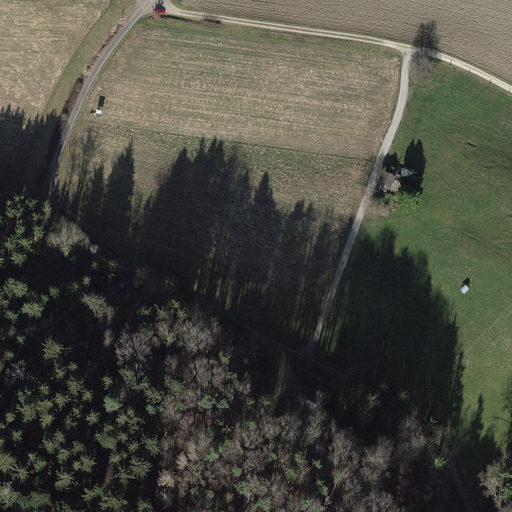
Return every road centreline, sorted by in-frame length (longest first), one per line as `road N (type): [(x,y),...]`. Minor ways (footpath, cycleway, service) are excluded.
road 1 (track): [(468,511),(441,437),(413,410),(133,273),(59,207),(53,174),(67,128),(91,75),(147,4)]
road 2 (track): [(511,89),(405,46),(147,4)]
road 3 (track): [(405,46),(398,114),(305,359)]
road 4 (track): [(133,273),(44,328),(0,339)]
